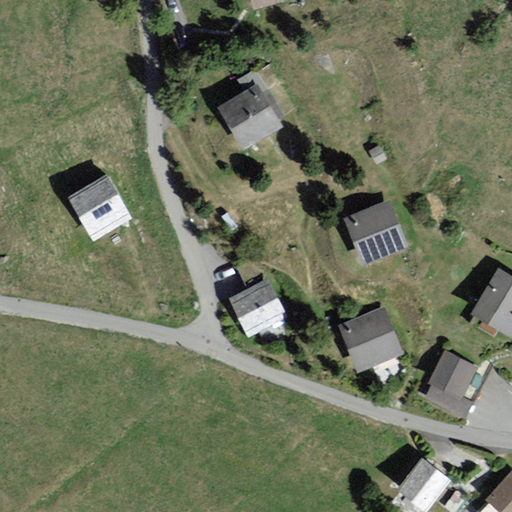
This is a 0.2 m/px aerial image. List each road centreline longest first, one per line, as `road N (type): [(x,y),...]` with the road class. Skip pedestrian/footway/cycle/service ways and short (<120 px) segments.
road 1 (residential): [(214,347),(150,137),(146,0)]
road 2 (residential): [(511,441),(323,398),(214,347)]
road 3 (residential): [(214,347),(191,336),(0,302)]
